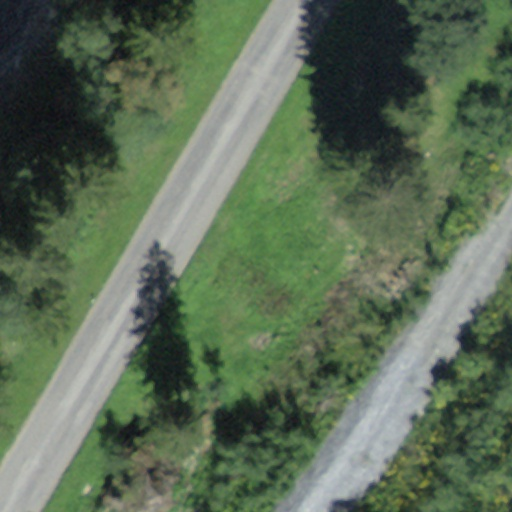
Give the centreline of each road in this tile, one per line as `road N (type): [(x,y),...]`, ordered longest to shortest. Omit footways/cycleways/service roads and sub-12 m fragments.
road 1 (unclassified): [(306,0),(1,511)]
road 2 (track): [(511,195),(300,511)]
